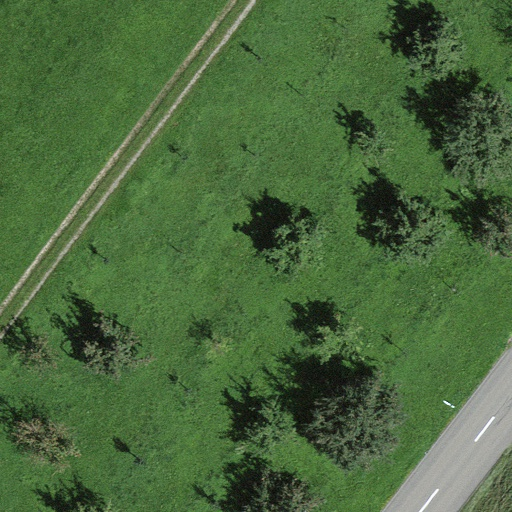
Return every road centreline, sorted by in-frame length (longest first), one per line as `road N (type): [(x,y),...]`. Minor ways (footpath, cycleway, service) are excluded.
road 1 (track): [(0,326),(239,0)]
road 2 (tertiary): [(422,511),(511,397)]
